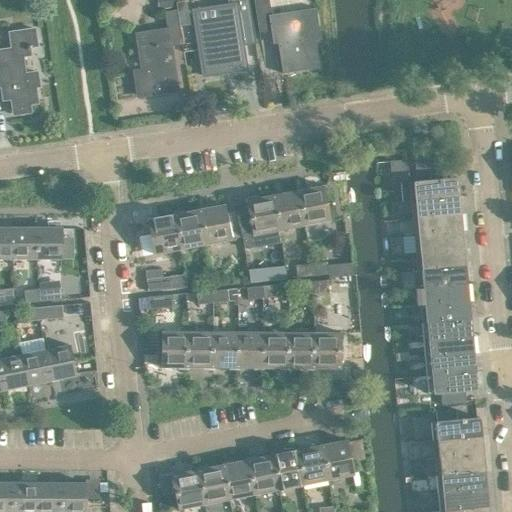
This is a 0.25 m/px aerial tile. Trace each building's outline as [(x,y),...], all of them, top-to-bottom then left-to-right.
[(156,0),(158,9),(176,7),(175,0),(156,0)] [(223,18),(194,22),(202,69),(244,63),(241,36),(253,35),(248,0),(228,0),(229,2),(229,7),(221,8),(223,18)] [(271,15),(268,0),(254,0),(259,31),(270,30),(271,36),(276,35),(281,74),(319,69),(315,41),(321,40),(317,9),(271,15)] [(176,9),(163,11),(166,30),(136,35),(141,66),(132,68),(136,96),(176,90),(169,45),(182,43),(176,9)] [(13,115),(31,112),(32,112),(30,105),(37,104),(35,88),(39,87),(36,73),(24,75),(22,57),(29,56),(29,51),(31,50),(31,48),(36,47),(33,30),(9,34),(12,49),(0,50),(0,83),(3,101),(11,99),(13,115)] [(246,43),(249,59),(260,58),(257,41),(246,43)] [(416,175),(432,174),(430,157),(415,159),(416,175)] [(391,161),(393,179),(400,178),(402,202),(416,200),(459,196),(458,177),(410,182),(408,160),(391,161)] [(298,189),(305,224),(329,219),(323,185),(298,189)] [(274,194),(281,229),(305,224),(298,189),(274,194)] [(238,209),(243,236),(281,229),(274,194),(248,199),(250,207),(238,209)] [(418,218),(461,213),(459,196),(416,200),(418,218)] [(225,204),(207,207),(199,208),(206,243),(243,236),(238,209),(227,211),(225,204)] [(175,213),(181,247),(206,243),(199,208),(175,213)] [(181,247),(175,213),(149,218),(155,252),(181,247)] [(461,213),(418,218),(420,235),(463,231),(461,213)] [(0,228),(0,259),(14,260),(14,228),(0,228)] [(14,228),(14,260),(37,260),(38,229),(14,228)] [(38,229),(37,260),(62,261),(62,229),(38,229)] [(420,235),(415,236),(416,253),(422,252),(464,248),(463,231),(420,235)] [(464,248),(422,252),(423,270),(466,266),(464,248)] [(312,265),(313,275),(327,274),(326,262),(312,263),(312,265)] [(354,274),(353,262),(328,264),(329,277),(354,274)] [(250,268),(251,279),(286,274),(285,263),(250,268)] [(312,265),(312,263),(295,265),(296,277),(313,275),(312,265)] [(425,284),(425,288),(468,283),(466,266),(423,270),(412,271),(413,286),(425,284)] [(171,276),(173,288),(186,287),(185,275),(171,276)] [(173,288),(171,276),(146,278),(147,291),(173,288)] [(314,281),(315,293),(328,292),(327,280),(314,281)] [(315,293),(314,281),(297,282),(298,294),(315,293)] [(469,302),(468,283),(425,288),(427,306),(469,302)] [(263,286),(264,298),(278,296),(276,284),(263,286)] [(264,298),(263,286),(246,287),(247,299),(264,298)] [(37,290),(38,302),(62,300),(61,287),(37,290)] [(212,290),(214,302),(228,301),(226,289),(212,290)] [(38,302),(37,290),(25,291),(26,303),(38,302)] [(214,302),(212,290),(196,292),(197,304),(214,302)] [(151,310),(174,308),(173,296),(150,298),(151,310)] [(428,323),(471,319),(469,302),(427,306),(428,323)] [(39,309),(40,321),(63,319),(62,307),(39,309)] [(40,321),(39,309),(27,310),(28,322),(40,321)] [(471,319),(428,323),(430,341),(473,337),(471,319)] [(189,367),(189,332),(163,332),(163,367),(189,367)] [(189,332),(189,367),(214,367),(214,332),(189,332)] [(214,332),(214,367),(239,367),(239,332),(214,332)] [(239,367),(265,367),(265,333),(239,332),(239,367)] [(265,333),(265,367),(290,367),(290,333),(265,333)] [(316,333),(290,333),(290,367),(316,368),(316,333)] [(316,333),(316,368),(341,368),(342,333),(316,333)] [(473,337),(430,341),(432,358),(474,354),(473,337)] [(71,347),(46,351),(52,382),(77,378),(71,347)] [(23,356),(29,387),(52,382),(46,351),(23,356)] [(407,352),(397,353),(397,360),(408,359),(407,352)] [(474,354),(432,358),(433,375),(476,371),(474,354)] [(0,365),(5,391),(29,387),(23,356),(0,360),(0,365)] [(433,375),(428,376),(430,394),(440,393),(441,405),(467,403),(466,391),(478,390),(476,371),(433,375)] [(438,439),(482,435),(480,418),(436,422),(438,439)] [(482,435),(438,439),(440,457),(484,453),(482,435)] [(321,445),(328,479),(353,474),(346,440),(321,445)] [(297,450),(304,484),(328,479),(321,445),(297,450)] [(278,489),(303,484),(304,484),(297,450),(271,455),(278,489)] [(484,453),(440,457),(441,475),(485,471),(484,453)] [(248,459),(254,494),(278,489),(271,455),(248,459)] [(223,464),(230,498),(254,494),(248,459),(223,464)] [(205,503),(230,498),(223,464),(198,469),(205,503)] [(205,503),(198,469),(173,474),(180,508),(205,503)] [(441,475),(443,493),(487,489),(485,471),(441,475)] [(0,482),(0,511),(15,511),(15,483),(0,482)] [(15,483),(15,511),(37,511),(38,483),(15,483)] [(37,511),(61,511),(62,484),(38,483),(37,511)] [(86,511),(87,484),(62,484),(61,511),(86,511)] [(487,489),(443,493),(445,510),(489,506),(487,489)]
